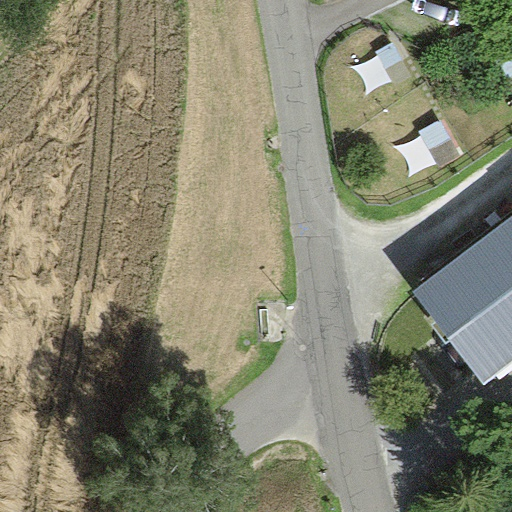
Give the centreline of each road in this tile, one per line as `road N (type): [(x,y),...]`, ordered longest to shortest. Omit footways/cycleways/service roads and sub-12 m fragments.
road 1 (residential): [(364,511),(332,392),(278,0)]
road 2 (track): [(192,511),(208,480),(276,419),(332,392)]
